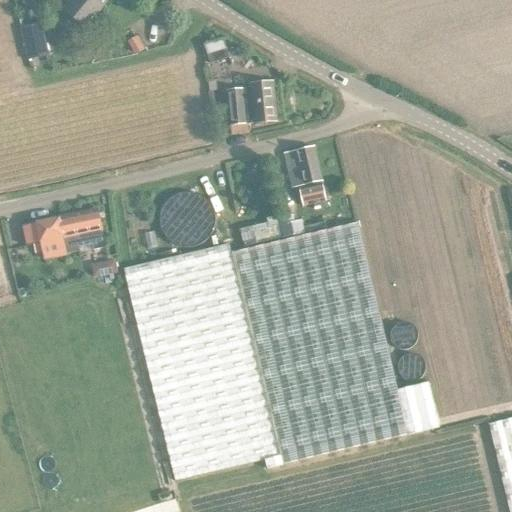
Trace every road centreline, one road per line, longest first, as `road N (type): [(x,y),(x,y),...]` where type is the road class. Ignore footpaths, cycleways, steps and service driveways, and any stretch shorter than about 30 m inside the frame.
road 1 (unclassified): [(401,107),(0,201)]
road 2 (unclassified): [(401,107),(189,0)]
road 3 (unclassified): [(511,173),(401,107)]
